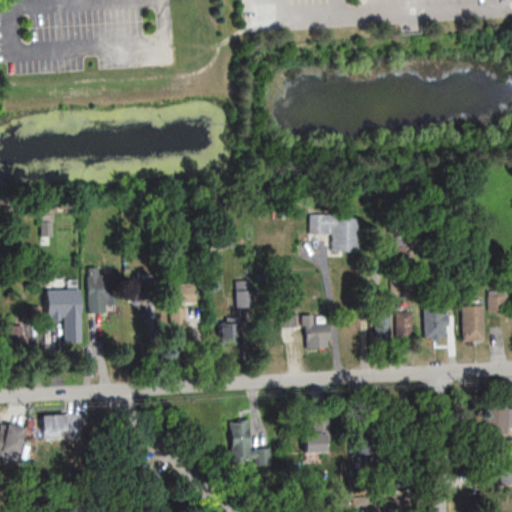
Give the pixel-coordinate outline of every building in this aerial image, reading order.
[(357,250),(357,217),(345,217),(345,213),(307,213),(307,233),(329,233),(329,250),(357,250)] [(50,220),(39,220),(39,235),(50,235),(50,220)] [(86,311),(103,311),(103,304),(113,303),(113,273),(96,273),(96,265),(85,265),(86,311)] [(144,299),(143,281),(128,281),(128,299),(144,299)] [(169,282),(170,323),(183,323),(183,302),(192,302),(192,282),(169,282)] [(43,289),(44,318),(60,318),(61,341),(78,341),(77,288),(43,289)] [(234,289),(234,306),(251,305),(250,289),(234,289)] [(461,340),(481,339),(480,304),(459,305),(461,340)] [(422,336),(442,336),(441,324),(446,324),(446,313),(441,313),(441,305),(421,306),(422,336)] [(295,326),(294,307),(275,308),(275,327),(295,326)] [(387,307),(370,308),(371,335),(388,334),(387,307)] [(394,332),(410,332),(410,310),(393,311),(394,332)] [(325,321),(311,322),(311,313),(301,313),(303,347),(327,346),(325,321)] [(217,323),(217,339),(227,339),(227,344),(237,344),(237,322),(217,323)] [(4,342),(20,342),(20,324),(5,323),(4,342)] [(511,406),(483,407),(484,431),(504,431),(504,426),(511,425),(511,406)] [(61,430),(76,430),(75,412),(40,414),(41,437),(61,436),(61,430)] [(301,432),(302,452),(325,451),(324,418),(309,419),(310,432),(301,432)] [(247,456),(246,419),(227,420),(228,457),(247,456)] [(22,426),(4,422),(2,431),(0,430),(0,454),(15,458),(22,426)] [(511,438),(489,438),(489,457),(511,457),(511,438)] [(253,464),(269,463),(268,447),(253,447),(253,464)] [(493,482),(511,481),(511,463),(493,464),(493,482)]
